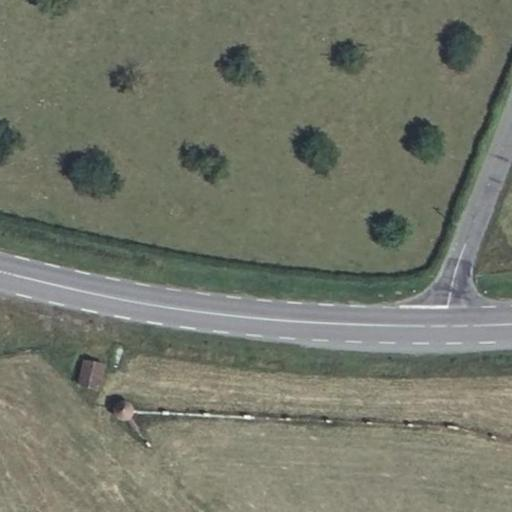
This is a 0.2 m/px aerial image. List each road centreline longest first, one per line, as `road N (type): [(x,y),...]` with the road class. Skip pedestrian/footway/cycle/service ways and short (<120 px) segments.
road 1 (primary): [(0,270),(101,296),(266,320),(440,326)]
road 2 (tertiary): [(440,326),(511,138)]
